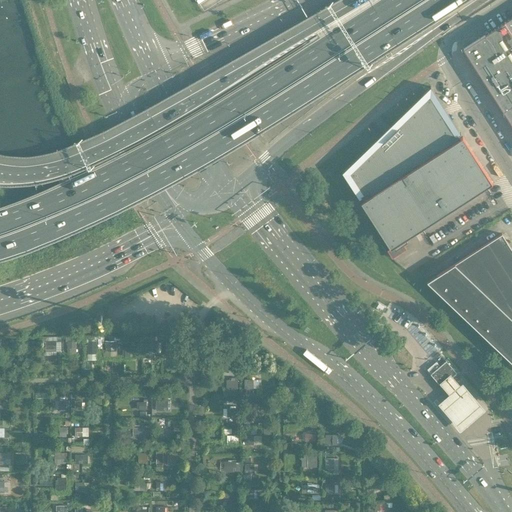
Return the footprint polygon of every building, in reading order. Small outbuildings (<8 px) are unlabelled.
[(511,16),(463,48),(511,124),(511,16)] [(363,200),(460,138),(458,135),(461,133),(461,132),(460,133),(430,86),(395,121),(394,120),(394,121),(395,122),(391,125),(394,129),(385,138),(382,134),(378,138),(377,137),(377,138),(342,172),(359,198),(358,198),(359,199),(362,197),(363,200)] [(404,238),(486,186),(492,182),(462,136),(460,138),(363,200),(361,201),(390,247),(391,247),(391,248),(390,249),(389,252),(391,255),(394,256),(397,254),(397,251),(397,250),(407,243),(404,238)] [(511,249),(502,233),(427,281),(511,362),(511,249)] [(57,349),(57,341),(45,341),(45,349),(57,349)] [(156,351),(156,341),(147,341),(147,351),(156,351)] [(436,361),(427,369),(430,373),(440,366),(436,361)] [(430,373),(430,374),(440,385),(451,376),(455,372),(454,371),(450,366),(446,361),(440,366),(430,373)] [(458,383),(451,376),(440,385),(446,393),(435,402),(458,429),(483,409),(460,381),(458,383)] [(227,380),(227,388),(235,388),(235,380),(227,380)] [(245,380),(245,388),(253,388),(253,380),(245,380)] [(66,409),(66,401),(55,401),(55,409),(66,409)] [(307,403),(307,412),(316,412),(316,403),(307,403)] [(227,408),(227,417),(236,417),(236,408),(227,408)] [(245,408),(245,417),(253,417),(253,408),(245,408)] [(0,436),(9,437),(9,427),(0,427),(0,436)] [(307,433),(307,442),(316,442),(316,433),(307,433)] [(235,444),(235,436),(226,436),(226,444),(235,444)] [(245,436),(245,444),(253,444),(253,436),(245,436)] [(166,462),(166,455),(162,455),(162,451),(155,451),(155,464),(162,464),(162,462),(166,462)] [(66,463),(66,452),(54,452),(54,463),(66,463)] [(147,464),(147,452),(138,452),(138,464),(147,464)] [(316,467),(316,458),(316,456),(306,456),(306,467),(316,467)] [(337,468),(337,458),(325,458),(325,469),(334,469),(334,468),(337,468)] [(235,471),(235,460),(231,460),(231,461),(227,461),(227,471),(235,471)] [(382,478),(369,483),(372,492),(385,487),(382,478)] [(85,490),(85,482),(75,482),(75,490),(85,490)] [(315,493),(316,485),(306,485),(306,493),(315,493)] [(325,485),(325,493),(333,493),(333,485),(325,485)] [(258,498),(258,490),(245,490),(245,498),(258,498)] [(227,493),(227,502),(236,502),(236,493),(227,493)]
